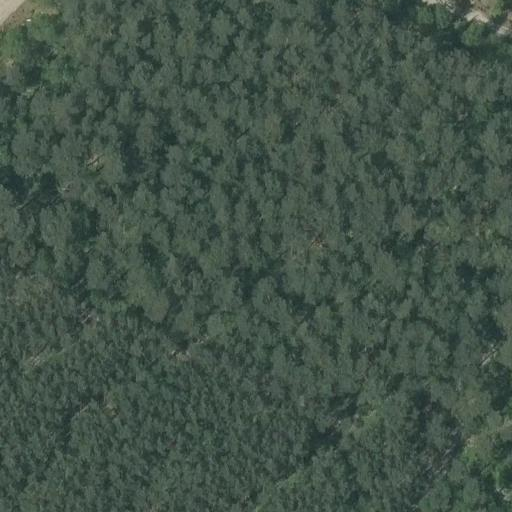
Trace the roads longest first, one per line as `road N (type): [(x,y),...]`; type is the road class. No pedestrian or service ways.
road 1 (track): [(0,286),(434,473)]
road 2 (track): [(511,301),(434,473)]
